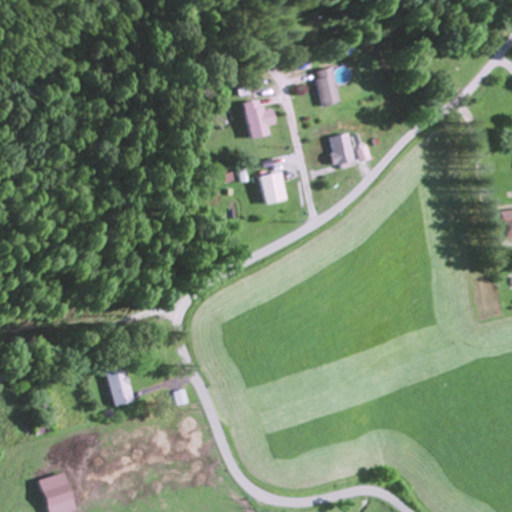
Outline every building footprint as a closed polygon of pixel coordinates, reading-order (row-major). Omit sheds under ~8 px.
[(315,109),(332,104),(321,70),(304,75),(315,109)] [(266,138),(264,128),(272,126),(269,111),(259,113),(256,102),(241,105),(249,142),(266,138)] [(330,168),(349,164),(343,136),(323,141),(330,168)] [(283,204),(279,175),(258,178),(263,207),(283,204)] [(511,216),(486,216),(486,241),(511,241),(511,216)] [(109,409),(129,404),(117,362),(98,368),(109,409)] [(182,404),(178,392),(167,395),(171,407),(182,404)]
